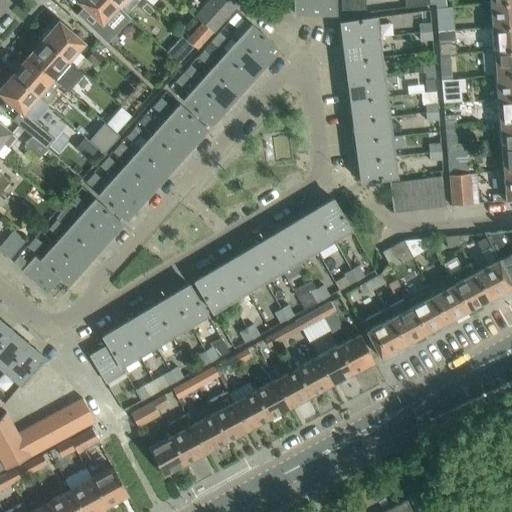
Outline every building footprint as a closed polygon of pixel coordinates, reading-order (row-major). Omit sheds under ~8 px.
[(77,0),(83,5),(76,13),(106,41),(129,17),(118,8),(109,0),(77,0)] [(213,31),(234,9),(239,2),(236,0),(208,0),(195,15),(202,21),(213,31)] [(314,13),(313,0),(293,0),(294,10),(295,10),(295,13),(314,13)] [(335,10),(335,0),(313,0),(314,13),(335,13),(335,10)] [(365,11),(364,0),(341,0),(341,15),(365,11)] [(511,25),(511,0),(490,2),(492,27),(511,25)] [(245,18),(237,12),(229,20),(237,27),(245,18)] [(380,36),(377,16),(342,20),(342,21),(338,21),(341,41),(380,36)] [(85,43),(59,20),(52,28),(48,28),(41,37),(69,61),(85,43)] [(197,48),(213,31),(202,21),(186,39),(197,48)] [(432,30),(431,21),(419,22),(420,31),(432,30)] [(276,46),(251,24),(238,39),(265,63),(278,49),(275,47),(276,46)] [(511,49),(511,25),(492,27),(493,51),(511,49)] [(432,39),(432,30),(420,31),(420,40),(432,39)] [(456,54),(454,30),(437,31),(439,55),(456,54)] [(219,32),(211,41),(218,47),(226,39),(219,32)] [(181,35),(165,51),(177,62),(192,46),(181,35)] [(382,56),(380,36),(341,41),(344,61),(382,56)] [(34,48),(27,57),(53,79),(59,84),(68,91),(83,73),(69,61),(41,37),(34,44),(34,48)] [(265,63),(238,39),(224,54),(251,78),(265,63)] [(103,57),(94,49),(87,58),(96,65),(103,57)] [(212,57),(203,49),(197,55),(206,64),(212,57)] [(511,73),(511,49),(493,51),(495,75),(511,73)] [(251,78),(224,54),(211,69),(238,93),(251,78)] [(385,75),(382,56),(344,61),(346,80),(385,75)] [(17,64),(10,73),(38,97),(47,104),(54,96),(53,90),(59,84),(53,79),(27,57),(21,64),(17,64)] [(435,69),(434,61),(422,62),(422,70),(435,69)] [(189,65),(183,71),(193,80),(198,73),(189,65)] [(452,79),(451,65),(440,66),(441,79),(452,79)] [(238,93),(211,69),(197,84),(224,108),(238,93)] [(190,78),(183,72),(175,80),(182,87),(190,78)] [(38,97),(10,73),(4,80),(4,84),(0,88),(0,93),(19,110),(12,118),(32,135),(30,137),(45,149),(54,138),(30,118),(35,112),(29,107),(38,97)] [(511,97),(511,73),(495,75),(497,99),(511,97)] [(388,96),(387,88),(397,87),(396,74),(385,75),(346,80),(349,102),(388,96)] [(453,90),(452,79),(441,79),(442,91),(453,90)] [(224,108),(197,84),(184,99),(211,123),(224,108)] [(390,117),(388,96),(349,102),(352,122),(390,117)] [(511,121),(511,97),(497,99),(499,123),(511,121)] [(158,100),(152,106),(159,112),(165,106),(158,100)] [(438,111),(437,102),(425,103),(426,112),(438,111)] [(204,126),(178,103),(165,118),(193,143),(206,129),(204,126)] [(438,111),(426,112),(426,119),(439,118),(438,111)] [(145,127),(153,119),(147,113),(139,121),(145,127)] [(456,127),(455,113),(444,114),(445,128),(456,127)] [(111,128),(116,131),(121,126),(109,116),(104,121),(111,128)] [(393,137),(390,117),(352,122),(355,142),(393,137)] [(193,143),(165,118),(151,133),(180,158),(193,143)] [(511,145),(511,121),(499,123),(501,146),(511,145)] [(16,137),(0,123),(0,155),(3,158),(10,148),(8,146),(16,137)] [(134,127),(125,136),(132,142),(141,132),(134,127)] [(457,138),(456,127),(445,128),(446,139),(457,138)] [(103,153),(119,135),(116,131),(111,128),(96,146),(103,153)] [(180,158),(151,133),(138,148),(166,173),(180,158)] [(45,149),(30,137),(24,144),(38,157),(45,149)] [(395,157),(393,137),(355,142),(357,162),(395,157)] [(119,157),(127,147),(121,141),(112,151),(119,157)] [(441,151),(440,142),(428,143),(429,152),(441,151)] [(511,169),(511,145),(501,146),(503,170),(511,169)] [(166,173),(138,148),(125,163),(153,188),(166,173)] [(467,149),(447,151),(449,175),(460,174),(460,173),(468,172),(467,149)] [(442,160),(441,151),(429,152),(430,161),(442,160)] [(105,172),(114,162),(108,156),(99,166),(105,172)] [(398,177),(395,157),(357,162),(360,182),(398,177)] [(153,188),(125,163),(111,178),(140,203),(153,188)] [(92,188),(105,172),(99,166),(85,182),(92,188)] [(511,199),(511,169),(503,170),(505,193),(492,194),(493,201),(505,200),(511,199)] [(479,202),(477,173),(477,172),(468,172),(460,173),(460,174),(449,175),(451,204),(479,202)] [(0,173),(0,189),(2,191),(9,182),(0,173)] [(445,206),(441,175),(421,178),(425,208),(445,206)] [(140,203),(111,178),(98,193),(126,218),(140,203)] [(425,208),(421,178),(406,180),(409,210),(425,208)] [(409,210),(406,180),(389,182),(393,212),(409,210)] [(84,202),(74,195),(69,201),(76,207),(79,209),(84,202)] [(120,220),(94,197),(80,213),(108,238),(122,223),(119,221),(120,220)] [(352,230),(334,200),(333,200),(332,197),(314,208),(333,241),(352,230)] [(69,201),(56,217),(57,218),(63,223),(76,207),(69,201)] [(333,241),(314,208),(297,218),(316,251),(333,241)] [(108,238),(80,213),(67,227),(66,228),(95,253),(108,238)] [(316,251),(297,218),(279,229),(299,261),(316,251)] [(61,224),(55,219),(47,229),(54,234),(61,224)] [(95,253),(66,228),(53,243),(81,269),(88,261),(95,253)] [(299,261),(279,229),(262,239),(281,271),(299,261)] [(13,230),(9,235),(20,245),(25,240),(13,230)] [(511,230),(483,233),(497,258),(498,258),(508,277),(511,275),(511,230)] [(459,245),(459,235),(458,234),(446,235),(447,246),(459,245)] [(40,241),(34,237),(26,246),(32,251),(40,241)] [(281,271),(262,239),(246,249),(265,281),(281,271)] [(413,258),(404,240),(403,239),(382,251),(388,261),(397,257),(400,259),(402,263),(413,258)] [(485,240),(477,245),(482,255),(491,251),(485,240)] [(81,269),(53,243),(41,256),(39,259),(59,277),(67,284),(81,269)] [(265,281),(246,249),(227,260),(247,292),(265,281)] [(39,259),(41,256),(38,254),(23,271),(46,291),(59,277),(39,259)] [(20,268),(26,261),(19,255),(13,261),(20,268)] [(511,284),(508,277),(498,258),(497,258),(474,270),(473,271),(488,298),(511,285),(511,284)] [(247,292),(227,260),(212,269),(232,301),(247,292)] [(473,271),(474,270),(470,262),(447,274),(467,309),(478,303),(488,298),(473,271)] [(364,275),(359,265),(350,269),(356,279),(364,275)] [(232,301),(212,269),(193,280),(212,313),(214,312),(232,301)] [(356,279),(350,269),(344,273),(345,275),(342,277),(339,272),(333,275),(340,288),(356,279)] [(385,282),(380,273),(369,279),(374,288),(385,282)] [(467,309),(447,274),(427,284),(447,320),(453,317),(467,309)] [(374,288),(369,279),(358,285),(363,294),(374,288)] [(321,299),(315,289),(311,282),(294,291),(304,308),(314,303),(321,299)] [(206,314),(190,286),(189,286),(187,284),(171,294),(189,324),(206,314)] [(324,284),(322,285),(315,289),(321,299),(329,294),(324,284)] [(447,320),(427,284),(406,295),(411,304),(410,305),(426,332),(436,326),(447,320)] [(189,324),(171,294),(153,304),(171,334),(189,324)] [(426,332),(410,305),(411,304),(406,295),(384,306),(389,316),(405,343),(411,340),(426,332)] [(343,328),(334,310),(335,310),(330,301),(317,308),(322,317),(323,316),(332,334),(343,328)] [(256,303),(243,312),(250,323),(264,314),(256,303)] [(171,334),(153,304),(136,314),(154,345),(171,334)] [(294,314),(289,304),(281,308),(287,318),(294,314)] [(405,343),(389,316),(384,306),(360,319),(380,357),(394,349),(405,343)] [(279,322),(287,318),(281,308),(274,312),(279,322)] [(322,317),(317,308),(306,314),(311,323),(322,317)] [(154,345),(136,314),(118,325),(137,355),(154,345)] [(0,343),(11,330),(0,320),(0,343)] [(252,337),(259,333),(254,323),(246,327),(252,337)] [(294,333),(289,324),(276,331),(280,340),(294,333)] [(137,355),(118,325),(101,335),(101,336),(106,344),(119,366),(121,365),(137,355)] [(216,326),(203,333),(209,345),(222,338),(216,326)] [(252,337),(246,327),(239,332),(244,342),(252,337)] [(0,365),(5,370),(27,343),(17,335),(11,330),(0,343),(0,365)] [(280,340),(276,331),(264,338),(269,346),(280,340)] [(374,360),(360,333),(337,345),(352,372),(374,360)] [(21,383),(43,356),(27,343),(5,370),(21,383)] [(119,366),(106,344),(89,354),(105,381),(124,370),(121,365),(119,366)] [(352,372),(337,345),(316,356),(331,383),(352,372)] [(218,356),(213,346),(205,350),(211,360),(218,356)] [(252,356),(247,347),(234,354),(239,363),(252,356)] [(211,360),(205,350),(198,354),(203,364),(211,360)] [(239,363),(234,354),(222,360),(227,369),(239,363)] [(331,383),(316,356),(295,368),(310,395),(331,383)] [(176,380),(184,375),(178,365),(170,369),(176,380)] [(197,386),(219,374),(214,366),(192,378),(197,386)] [(310,395),(295,368),(275,379),(289,406),(310,395)] [(176,380),(170,369),(163,374),(168,384),(176,380)] [(197,386),(192,378),(181,384),(186,393),(197,386)] [(275,379),(254,390),(268,417),(289,406),(275,379)] [(254,390),(249,381),(228,392),(227,392),(247,429),(268,417),(254,390)] [(116,382),(109,387),(113,395),(122,390),(116,382)] [(141,399),(148,395),(142,386),(135,389),(141,399)] [(227,392),(228,392),(226,389),(206,400),(212,412),(211,413),(226,440),(247,429),(227,392)] [(169,402),(164,394),(151,401),(155,410),(157,409),(169,402)] [(94,420),(82,398),(70,404),(82,427),(94,420)] [(159,414),(157,409),(155,410),(151,401),(130,413),(138,426),(159,414)] [(82,427),(70,404),(59,410),(72,433),(82,427)] [(72,433),(59,410),(49,416),(61,438),(72,433)] [(0,458),(5,468),(5,469),(29,456),(17,433),(5,412),(0,417),(0,458)] [(190,424),(191,424),(185,413),(165,424),(170,435),(169,436),(184,463),(205,452),(190,424)] [(211,413),(191,424),(190,424),(205,452),(226,440),(211,413)] [(61,438),(49,416),(38,422),(50,444),(61,438)] [(50,444),(38,422),(28,427),(40,450),(50,444)] [(40,450),(28,427),(17,433),(29,456),(40,450)] [(102,449),(99,442),(91,427),(69,439),(74,449),(75,448),(77,452),(87,447),(91,455),(102,449)] [(184,463),(169,436),(147,447),(162,475),(184,463)] [(74,449),(69,439),(56,446),(61,456),(74,449)] [(47,463),(42,454),(28,462),(33,471),(47,463)] [(12,482),(33,471),(28,462),(6,473),(12,482)] [(127,494),(112,466),(90,478),(105,506),(127,494)] [(0,488),(12,482),(6,473),(0,476),(0,488)] [(93,511),(105,506),(90,478),(70,489),(81,511),(93,511)] [(81,511),(70,489),(49,501),(55,511),(81,511)] [(412,511),(406,500),(383,511),(412,511)] [(55,511),(49,501),(28,511),(55,511)] [(27,511),(22,502),(3,511),(27,511)]
